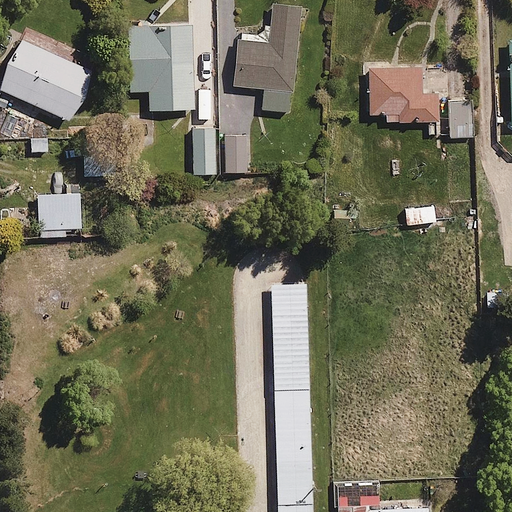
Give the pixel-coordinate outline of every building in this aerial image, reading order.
[(300,4),(273,3),(270,42),(238,40),(235,86),(261,87),(259,110),(293,112),(300,4)] [(193,112),(190,22),(131,23),(133,113),(193,112)] [(25,39),(0,86),(69,122),(93,75),(25,39)] [(470,69),(428,71),(429,87),(421,88),(420,63),(363,65),(364,114),(384,113),(384,123),(438,121),(438,105),(444,105),(445,139),(473,138),(470,69)] [(215,126),(189,127),(190,174),(248,172),(247,132),(215,133),(215,126)] [(105,141),(82,142),(82,176),(105,175),(105,141)] [(80,191),(35,193),(36,208),(12,209),(13,231),(37,230),(37,238),(67,237),(67,227),(81,226),(80,191)] [(433,204),(402,206),(403,225),(434,223),(433,204)] [(312,511),(307,285),(272,286),(276,511),(312,511)] [(379,478),(337,479),(337,511),(431,511),(431,496),(380,496),(379,478)]
